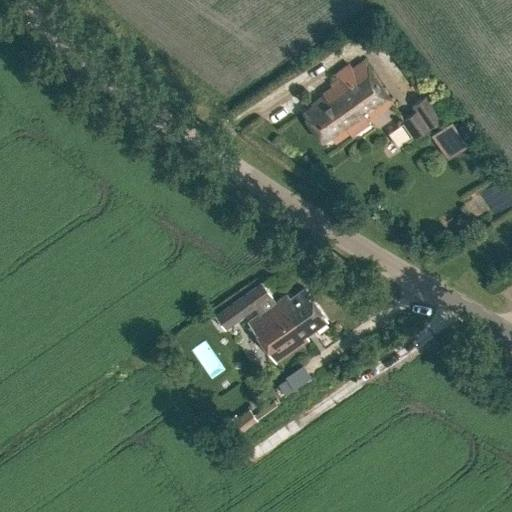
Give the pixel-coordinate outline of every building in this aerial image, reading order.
[(305,111),(324,139),(332,134),(337,141),(350,131),(353,134),(370,122),(368,118),(394,101),(365,59),(353,67),(350,62),(337,71),(340,76),(332,81),(333,84),(323,91),(325,93),(313,102),(314,104),(305,111)] [(415,108),(401,118),(414,137),(444,117),(427,93),(412,103),(415,108)] [(272,295),(261,280),(214,313),(225,328),(272,295)] [(287,293),(248,320),(277,361),(309,339),(306,334),(328,319),(305,286),(290,297),(287,293)] [(263,414),(254,403),(226,425),(235,436),(263,414)]
